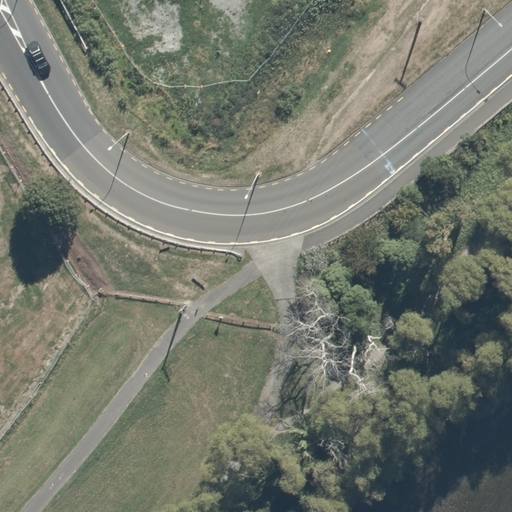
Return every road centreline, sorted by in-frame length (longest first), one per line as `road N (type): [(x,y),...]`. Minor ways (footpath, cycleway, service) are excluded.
road 1 (secondary): [(362,27),(194,76),(70,68),(0,47)]
road 2 (secondary): [(362,27),(511,362)]
road 3 (secondary): [(0,3),(70,35),(185,38),(308,0)]
